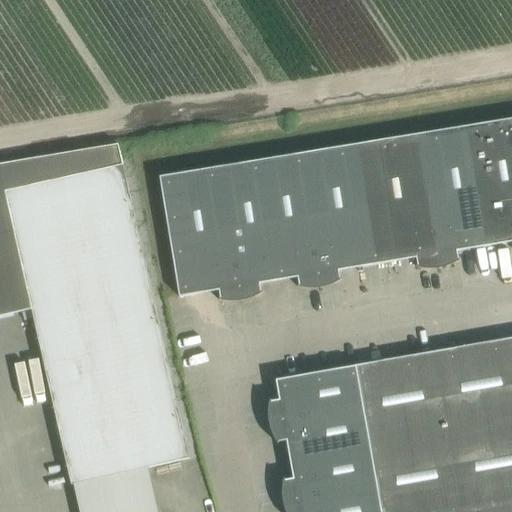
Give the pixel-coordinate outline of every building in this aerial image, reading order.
[(511,147),(507,120),(466,127),(486,247),(511,242),(511,147)] [(466,127),(416,135),(438,267),(452,265),(460,261),(459,259),(458,260),(456,252),(486,247),(466,127)] [(416,135),(357,145),(377,265),(416,259),(417,266),(416,266),(416,268),(424,270),(438,267),(416,135)] [(118,145),(0,164),(0,317),(32,310),(78,511),(157,511),(148,468),(189,459),(118,145)] [(357,145),(298,155),(320,287),(333,284),(337,283),(341,280),(340,279),(339,279),(338,271),(377,265),(357,145)] [(298,155),(258,161),(278,281),(297,278),(299,286),(298,286),(297,287),(301,288),(306,289),(320,287),(298,155)] [(258,161),(219,168),(241,300),(254,297),(258,296),(262,293),(261,292),(260,292),(259,284),(278,281),(258,161)] [(159,177),(175,278),(179,298),(219,291),(220,299),(219,299),(218,300),(223,301),(227,302),(241,300),(219,168),(159,177)] [(511,338),(494,342),(511,446),(511,338)] [(511,511),(511,446),(494,342),(415,356),(442,511),(511,511)] [(442,511),(415,356),(355,367),(362,407),(369,446),(376,486),(380,511),(442,511)] [(268,409),(270,423),(362,407),(355,367),(275,381),(279,401),(271,402),(271,401),(269,400),(268,405),(268,409)] [(362,407),(270,423),(273,436),(275,441),(277,444),(278,443),(278,442),(286,441),(289,460),(369,446),(362,407)] [(282,488),(284,502),(376,486),(369,446),(289,460),(293,479),(285,481),(285,480),(283,479),(282,488)] [(380,511),(376,486),(284,502),(286,511),(380,511)]
